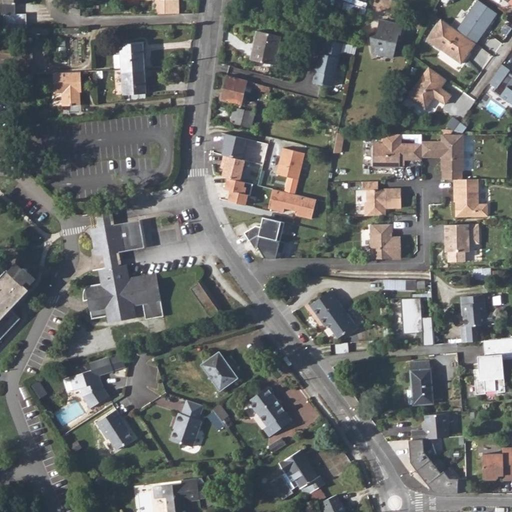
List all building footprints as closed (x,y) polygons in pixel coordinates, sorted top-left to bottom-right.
[(164,0),(165,14),(178,14),(178,0),(164,0)] [(480,0),(457,30),(475,44),(498,13),(480,0)] [(9,14),(4,14),(4,29),(27,28),(27,14),(14,14),(9,14)] [(457,30),(442,19),(427,39),(461,64),(475,44),(457,30)] [(398,33),(400,34),(402,25),(380,20),(377,34),(371,37),(372,53),(392,58),(398,33)] [(281,36),(256,30),(250,59),(274,65),(281,36)] [(343,43),(327,39),(323,54),(320,53),(317,65),(318,65),(316,71),(315,71),(313,82),(332,85),(343,43)] [(122,69),(145,68),(143,43),(121,45),(122,69)] [(18,75),(32,75),(32,74),(32,55),(18,55),(18,75)] [(501,64),(489,82),(495,87),(493,90),(492,89),(491,91),(509,103),(511,98),(511,75),(508,72),(509,70),(501,64)] [(428,67),(407,96),(425,109),(434,97),(444,104),(451,95),(440,88),(446,80),(428,67)] [(123,95),(146,93),(145,68),(122,69),(123,95)] [(81,87),(81,71),(53,73),(54,93),(62,93),(63,106),(81,105),(80,92),(80,87),(81,87)] [(27,99),(33,99),(32,75),(18,75),(18,108),(27,108),(27,99)] [(271,87),(227,75),(221,100),(235,103),(255,108),(257,103),(246,101),(247,98),(243,97),(244,91),(246,86),(252,88),(269,92),(271,87)] [(268,97),(274,100),(277,89),(271,87),(269,92),(268,97)] [(251,127),(255,108),(235,103),(231,122),(251,127)] [(317,121),(334,125),(336,118),(318,114),(317,121)] [(341,153),(344,133),(338,132),(334,152),(341,153)] [(224,155),(242,159),(247,139),(226,134),(224,142),(225,143),(222,155),(224,155)] [(374,143),(373,166),(401,166),(401,164),(401,157),(405,157),(405,159),(406,159),(422,159),(422,156),(422,144),(401,144),(401,134),(385,134),(384,144),(374,143)] [(464,170),(464,135),(451,135),(443,135),(443,143),(441,144),(439,142),(431,142),(431,156),(440,156),(442,154),(444,157),(444,160),(442,160),(442,170),(444,170),(463,170),(464,170)] [(431,156),(431,142),(422,141),(422,144),(422,156),(431,156)] [(282,156),(277,174),(299,179),(305,153),(283,147),(281,156),(282,156)] [(333,152),(323,149),(321,158),(323,158),(322,161),(331,163),(333,152)] [(242,159),(224,155),(222,163),(225,164),(222,176),(228,178),(241,181),(246,160),(242,159)] [(463,170),(444,170),(444,180),(454,179),(463,179),(463,170)] [(241,181),(228,178),(225,189),(231,191),(229,201),(246,205),(248,195),(250,196),(253,184),(241,181)] [(456,201),(457,217),(489,216),(489,204),(480,204),(479,179),(463,179),(454,179),(454,195),(458,195),(458,197),(458,198),(456,201)] [(378,181),(363,181),(363,190),(367,190),(367,198),(402,198),(401,189),(385,189),(385,192),(379,192),(379,189),(378,181)] [(313,219),(318,199),(273,189),(269,208),(284,212),(285,208),(297,211),(297,215),(313,219)] [(366,215),(386,214),(385,208),(402,208),(402,198),(367,198),(368,202),(365,202),(366,215)] [(99,223),(99,227),(112,225),(112,221),(111,215),(110,210),(97,212),(98,218),(99,223)] [(255,246),(262,258),(280,258),(284,242),(279,241),(284,222),(264,217),(262,227),(259,227),(254,225),(242,232),(247,240),(248,239),(253,248),(255,246)] [(117,252),(145,246),(141,219),(112,225),(99,227),(92,229),(97,256),(104,254),(117,252)] [(371,224),(372,258),(402,257),(401,236),(393,236),(392,223),(371,224)] [(445,225),(445,245),(448,245),(448,252),(448,262),(465,262),(465,251),(470,251),(469,244),(479,244),(479,224),(445,225)] [(104,254),(107,268),(120,265),(117,252),(104,254)] [(0,339),(18,319),(20,318),(11,309),(29,290),(28,288),(24,284),(27,280),(31,284),(37,278),(25,267),(23,269),(16,263),(8,271),(7,269),(0,276),(0,339)] [(110,321),(137,316),(135,305),(144,303),(147,318),(165,315),(157,273),(130,278),(127,264),(120,265),(107,268),(100,269),(103,283),(87,286),(85,290),(85,300),(90,299),(93,318),(109,315),(110,321)] [(488,268),(473,269),(474,278),(489,276),(488,268)] [(382,288),(406,288),(406,280),(383,280),(382,288)] [(416,281),(406,280),(406,288),(416,289),(425,288),(425,281),(416,282),(416,281)] [(210,317),(220,311),(199,281),(190,288),(210,317)] [(310,305),(324,326),(328,324),(337,338),(356,326),(331,290),(310,305)] [(480,325),(486,324),(497,322),(496,311),(485,312),(483,294),(461,296),(462,313),(463,313),(465,326),(461,326),(463,343),(481,341),(480,325)] [(401,299),(403,334),(421,333),(422,346),(433,346),(431,317),(421,317),(420,298),(401,299)] [(349,314),(357,322),(362,318),(354,309),(349,314)] [(73,359),(131,342),(126,327),(69,343),(73,359)] [(511,337),(484,341),(485,356),(478,356),(479,369),(474,370),(476,395),(486,394),(485,392),(495,391),(495,393),(505,392),(504,379),(503,360),(511,358),(511,337)] [(336,353),(349,352),(348,342),(335,343),(336,353)] [(113,370),(125,367),(120,352),(109,356),(113,370)] [(228,384),(226,382),(235,375),(242,370),(231,356),(225,360),(219,352),(202,364),(220,390),(228,384)] [(91,370),(69,377),(73,389),(80,388),(83,396),(91,408),(109,395),(103,386),(99,375),(113,370),(109,356),(89,362),(91,370)] [(504,379),(507,379),(506,367),(511,366),(511,358),(503,360),(504,379)] [(429,360),(410,361),(411,369),(429,368),(429,360)] [(429,368),(411,369),(408,369),(410,386),(411,402),(412,404),(432,402),(429,368)] [(226,382),(228,384),(237,377),(235,375),(226,382)] [(31,384),(40,397),(46,393),(38,380),(31,384)] [(267,386),(248,400),(266,425),(263,428),(268,435),(291,419),(273,394),(273,391),(270,386),(267,386)] [(404,403),(411,402),(410,386),(402,387),(404,403)] [(194,445),(203,419),(199,418),(204,404),(187,399),(183,413),(179,412),(177,421),(178,422),(176,428),(173,438),(194,445)] [(220,419),(221,419),(227,414),(219,402),(212,407),(214,410),(220,419)] [(97,422),(108,439),(109,438),(116,449),(133,438),(128,430),(125,425),(126,425),(116,409),(97,422)] [(208,414),(214,423),(220,419),(214,410),(208,414)] [(448,413),(425,415),(425,424),(426,430),(423,430),(412,431),(412,440),(423,439),(449,437),(448,413)] [(218,428),(224,423),(221,419),(220,419),(214,423),(218,428)] [(269,446),(273,453),(286,445),(281,438),(269,446)] [(441,492),(467,493),(467,479),(450,479),(444,471),(441,473),(424,452),(423,439),(412,440),(409,440),(411,462),(433,491),(436,492),(437,492),(437,491),(441,491),(441,492)] [(503,454),(483,455),(483,478),(497,479),(499,477),(498,475),(503,475),(504,480),(511,479),(511,447),(503,448),(503,454)] [(318,477),(300,449),(279,463),(285,472),(270,482),(282,500),(293,492),(291,490),(299,485),(301,488),(306,485),(311,493),(325,483),(320,475),(318,477)] [(181,483),(158,485),(160,497),(165,496),(167,511),(184,511),(183,501),(199,499),(198,498),(197,484),(196,478),(180,480),(181,483)] [(212,496),(205,483),(197,484),(198,498),(212,496)] [(323,510),(324,511),(346,511),(342,502),(340,503),(337,495),(321,502),(325,510),(323,510)]
